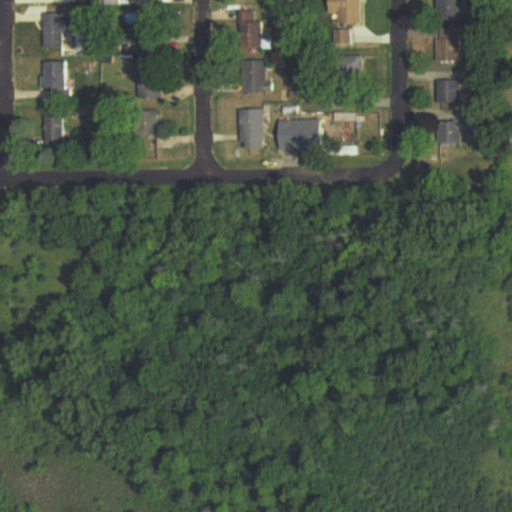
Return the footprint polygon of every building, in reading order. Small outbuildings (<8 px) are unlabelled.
[(364,0),(331,0),(332,13),(341,13),(341,25),(364,25),(364,0)] [(463,0),(436,0),(437,21),(463,21),(463,0)] [(135,11),(135,46),(160,46),(160,11),(135,11)] [(265,23),(257,23),(257,12),(240,12),(240,46),(265,46),(265,23)] [(45,49),(74,49),(73,14),(45,14),(45,49)] [(462,62),(462,30),(438,30),(438,62),(462,62)] [(352,45),(352,31),(335,31),(335,45),(352,45)] [(360,71),(362,61),(349,58),(347,69),(360,71)] [(43,89),(53,89),(53,102),(69,102),(69,62),(43,62),(43,89)] [(269,92),(269,62),(244,62),(244,92),(269,92)] [(140,100),(164,100),(164,74),(140,74),(140,100)] [(438,81),(438,104),(462,104),(462,81),(438,81)] [(267,150),(267,111),(242,111),(242,150),(267,150)] [(46,148),(67,148),(67,117),(46,117),(46,148)] [(438,146),(463,146),(463,132),(481,132),(481,121),(437,121),(438,146)]
